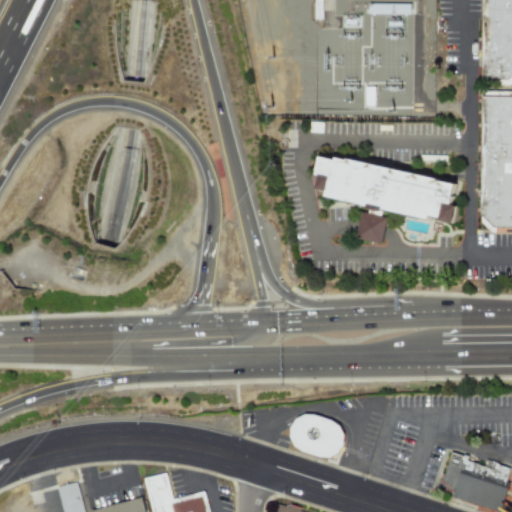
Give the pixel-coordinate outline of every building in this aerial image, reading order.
[(511,0),(511,88),(491,88),(490,0),(511,0)] [(488,97),(511,97),(511,235),(500,235),(486,225),(488,97)] [(314,166),(321,155),(338,156),(355,160),(462,181),(453,228),(319,198),(324,170),(314,166)] [(292,417),(290,453),(341,455),(342,419),(292,417)] [(439,488),(452,492),(451,498),(499,511),(511,469),(484,461),(483,463),(448,453),(439,488)] [(208,511),(204,493),(172,500),(166,473),(144,478),(151,511),(208,511)] [(63,511),(84,511),(78,482),(58,486),(63,511)] [(90,510),(90,511),(144,511),(141,498),(90,510)]
